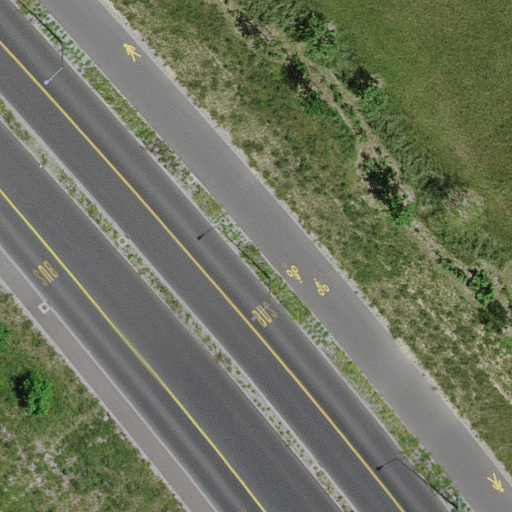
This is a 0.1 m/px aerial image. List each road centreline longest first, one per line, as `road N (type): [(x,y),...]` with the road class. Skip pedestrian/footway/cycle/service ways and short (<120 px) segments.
road 1 (tertiary): [(401,511),(224,293),(0,38)]
road 2 (tertiary): [(0,194),(268,511)]
